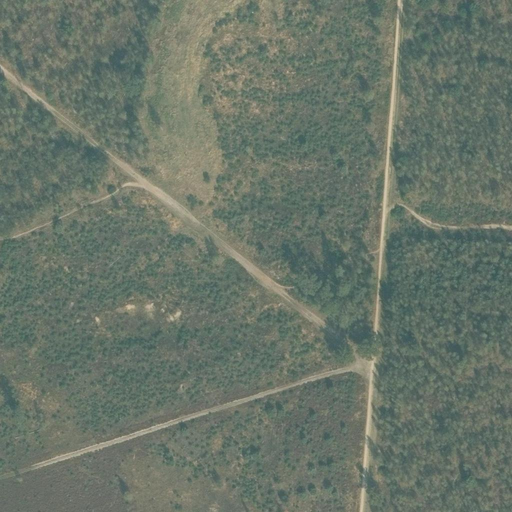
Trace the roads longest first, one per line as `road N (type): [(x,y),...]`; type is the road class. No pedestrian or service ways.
road 1 (track): [(0,476),(354,366),(371,368)]
road 2 (track): [(403,0),(387,211)]
road 3 (track): [(0,70),(144,187)]
road 4 (track): [(144,187),(278,292)]
road 5 (track): [(387,211),(376,368)]
road 6 (track): [(376,368),(367,511)]
road 7 (track): [(278,292),(376,368)]
